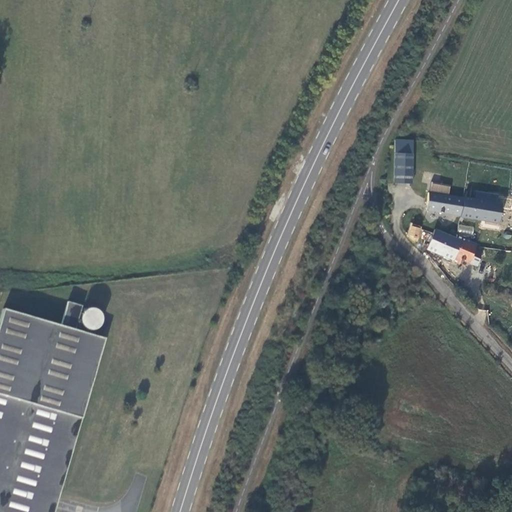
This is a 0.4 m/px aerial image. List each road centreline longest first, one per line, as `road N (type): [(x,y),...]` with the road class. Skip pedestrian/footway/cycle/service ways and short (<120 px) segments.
road 1 (secondary): [(182,511),(266,273),(399,0)]
road 2 (residential): [(388,200),(402,238),(511,364)]
